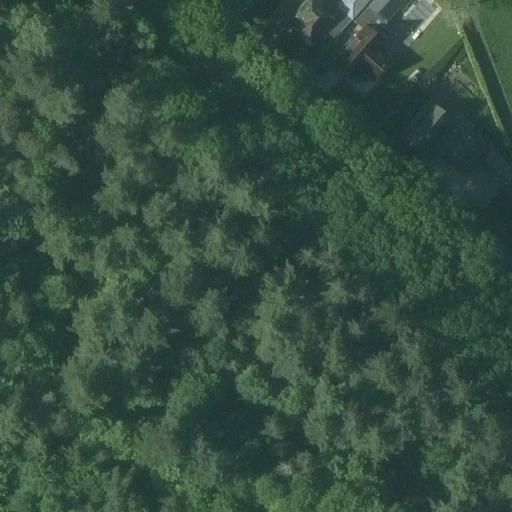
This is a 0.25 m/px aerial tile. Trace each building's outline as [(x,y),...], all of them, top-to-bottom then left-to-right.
[(315,0),(308,0),(290,21),(297,28),(294,31),(311,46),(324,31),(335,40),(351,21),(338,10),(334,16),(323,7),(315,0)] [(333,65),(353,81),(360,73),(373,84),(391,64),(379,54),(386,46),(368,29),(378,18),(385,24),(405,0),(375,0),(355,23),(364,32),(355,42),(351,40),(342,51),(343,52),(333,65)] [(341,0),(335,7),(352,22),(371,0),(341,0)] [(428,102),(398,138),(427,162),(437,149),(445,155),(441,159),(462,176),(482,152),(461,134),(459,137),(453,132),(456,128),(442,116),(445,113),(433,103),(432,105),(428,102)] [(492,154),(481,166),(496,179),(507,167),(492,154)]
